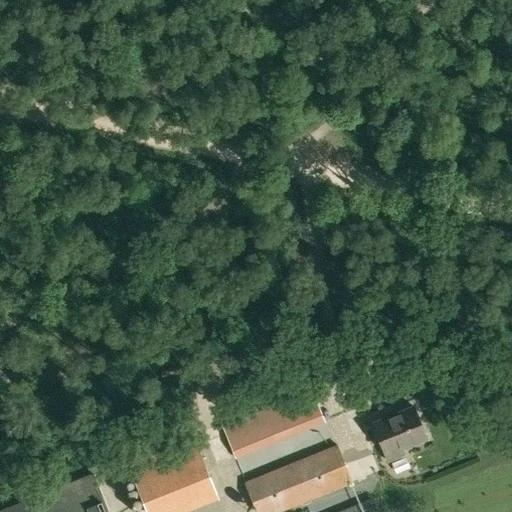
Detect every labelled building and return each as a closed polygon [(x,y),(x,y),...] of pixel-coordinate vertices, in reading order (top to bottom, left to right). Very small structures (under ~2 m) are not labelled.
[(233,453),(323,418),(314,395),(224,429),(233,453)] [(401,444),(423,435),(410,403),(369,419),(387,463),(406,455),(401,444)] [(126,460),(147,511),(175,511),(217,494),(191,432),(126,460)] [(336,442),(244,479),(256,511),(271,511),(351,480),(336,442)] [(10,511),(124,511),(111,476),(10,511)] [(373,511),(379,510),(374,498),(358,504),(357,503),(334,511),(373,511)]
